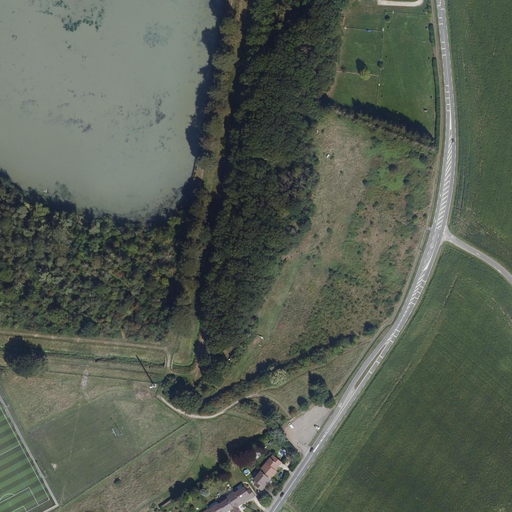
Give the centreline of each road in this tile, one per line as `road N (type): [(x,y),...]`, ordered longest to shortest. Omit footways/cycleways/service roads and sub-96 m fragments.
road 1 (tertiary): [(439,230),(388,342),(273,511)]
road 2 (tertiary): [(442,0),(452,107),(439,230)]
